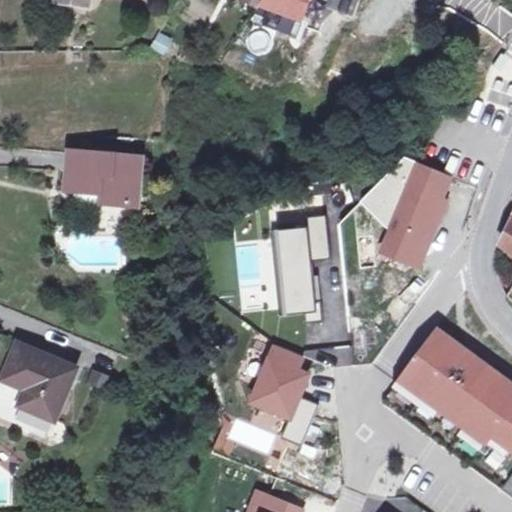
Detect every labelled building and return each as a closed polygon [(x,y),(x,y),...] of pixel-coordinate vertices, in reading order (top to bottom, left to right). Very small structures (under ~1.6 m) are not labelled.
[(245,0),(258,9),(264,0),(245,0)] [(143,155),(65,148),(61,192),(99,196),(99,207),(140,210),(143,155)] [(383,252),(419,267),(425,254),(421,252),(425,240),(430,242),(447,202),(443,200),(452,177),(406,158),(370,194),(381,205),(376,211),(393,228),(383,252)] [(370,194),(364,200),(376,211),(381,205),(370,194)] [(309,226),(279,229),(288,316),(306,314),(307,323),(324,321),(321,301),(316,301),(314,276),(313,261),(331,259),(327,215),(308,216),(309,226)] [(511,222),(501,245),(511,252),(511,222)] [(425,254),(430,242),(425,240),(421,252),(425,254)] [(511,386),(436,330),(393,387),(399,392),(405,384),(420,395),(414,403),(420,407),(426,399),(440,410),(465,428),(459,436),(465,440),(471,432),(485,443),(491,435),(511,449),(511,450),(511,386)] [(79,366),(14,338),(0,372),(0,381),(19,390),(15,399),(17,401),(15,408),(56,425),(79,366)] [(276,345),(252,402),(290,418),(282,438),(302,447),(320,405),(300,397),(309,375),(298,371),(304,356),(276,345)] [(106,390),(111,378),(95,372),(90,383),(106,390)] [(420,395),(405,384),(399,392),(414,403),(420,395)] [(426,399),(420,407),(434,418),(440,410),(426,399)] [(471,432),(465,440),(479,451),(485,443),(471,432)] [(485,443),(505,458),(511,449),(491,435),(485,443)] [(511,476),(502,489),(511,496),(511,476)] [(301,511),(302,511),(258,493),(250,511),(301,511)]
